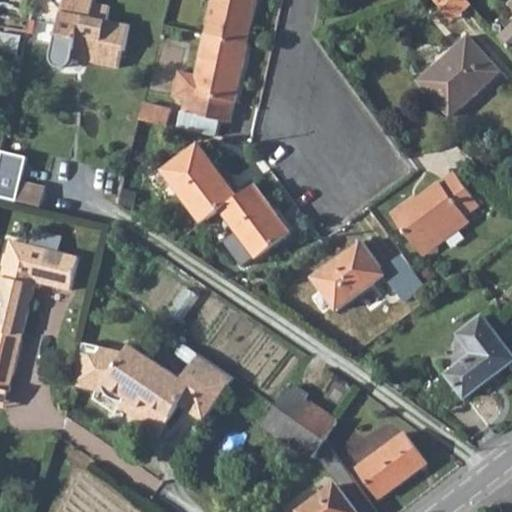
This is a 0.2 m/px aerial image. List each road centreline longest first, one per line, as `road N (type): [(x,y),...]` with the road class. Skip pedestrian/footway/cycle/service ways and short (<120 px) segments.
road 1 (unknown): [(511,440),(475,413),(260,311),(108,204)]
road 2 (residential): [(330,152),(287,84),(302,0)]
road 3 (unknown): [(193,511),(67,427)]
